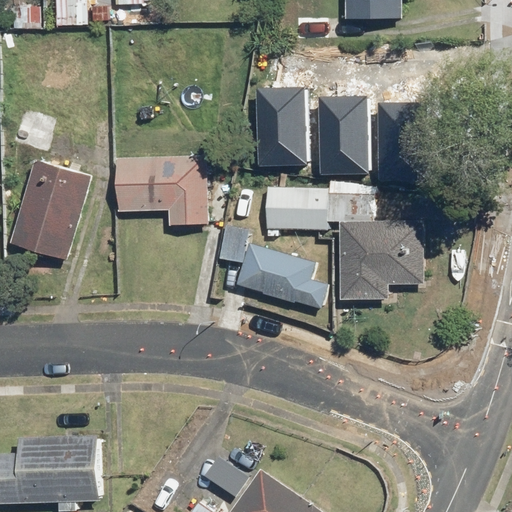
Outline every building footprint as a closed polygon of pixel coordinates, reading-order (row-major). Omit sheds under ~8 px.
[(93,0),(62,0),(62,24),(93,25),(93,0)] [(351,0),(351,16),(410,19),(410,0),(351,0)] [(114,49),(115,29),(93,28),(92,48),(114,49)] [(44,35),(8,36),(10,84),(45,83),(44,35)] [(419,113),(419,74),(394,74),(394,68),(358,68),(357,166),(411,166),(412,113),(419,113)] [(353,125),(295,121),(292,162),(350,166),(353,125)] [(127,156),(127,209),(178,209),(178,222),(214,222),(214,156),(127,156)] [(100,177),(45,161),(21,243),(75,259),(100,177)] [(336,228),(336,193),(303,193),(303,187),(273,187),(273,228),(336,228)] [(349,225),(349,298),(397,298),(397,282),(432,282),(432,218),(380,218),(380,192),(336,193),(336,225),(349,225)] [(323,260),(255,242),(258,229),(236,223),(228,256),(249,262),(243,284),(327,305),(333,283),(318,279),(323,260)] [(84,511),(84,500),(106,500),(107,437),(26,436),(26,450),(4,450),(4,500),(64,500),(64,511),(84,511)] [(224,455),(211,473),(243,495),(256,476),(224,455)] [(328,511),(300,492),(268,470),(238,511),(328,511)]
